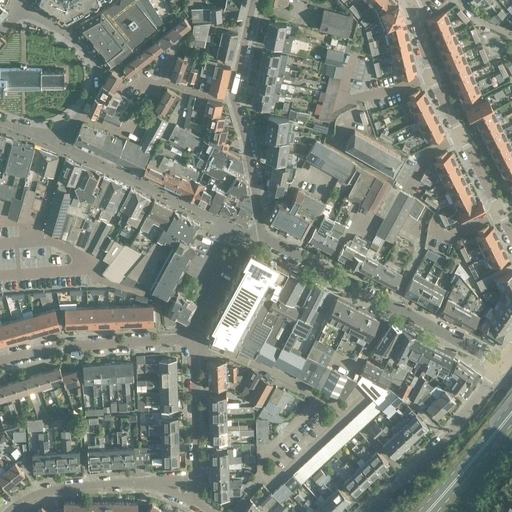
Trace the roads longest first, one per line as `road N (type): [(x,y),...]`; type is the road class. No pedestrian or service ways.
road 1 (residential): [(233,511),(261,479),(278,480),(350,414),(254,363),(190,344)]
road 2 (residential): [(501,364),(263,238)]
road 3 (residential): [(511,236),(431,76),(413,8)]
road 4 (residential): [(364,511),(454,426),(501,364)]
road 5 (residential): [(51,137),(227,227)]
road 6 (residential): [(0,362),(80,344),(190,344)]
road 7 (residential): [(15,507),(60,489),(174,488)]
road 8 (residential): [(263,238),(235,100)]
road 9 (residential): [(190,484),(190,344)]
road 10 (primary): [(511,410),(424,511)]
road 11 (residential): [(227,227),(207,267),(214,271),(190,344)]
